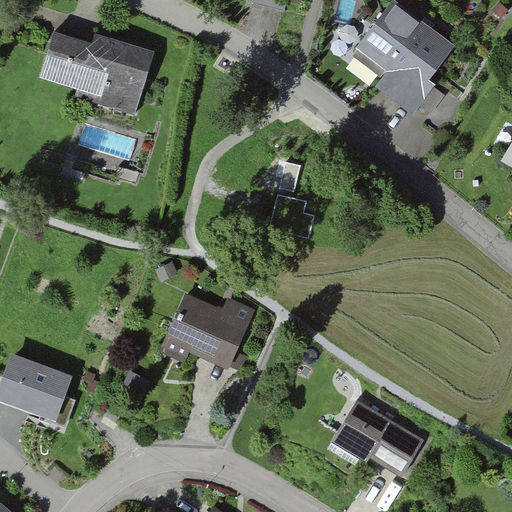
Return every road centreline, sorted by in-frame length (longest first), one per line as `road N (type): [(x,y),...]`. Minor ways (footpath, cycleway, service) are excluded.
road 1 (residential): [(511,259),(296,83),(149,0)]
road 2 (residential): [(77,511),(118,477),(167,458),(218,464),(309,511)]
